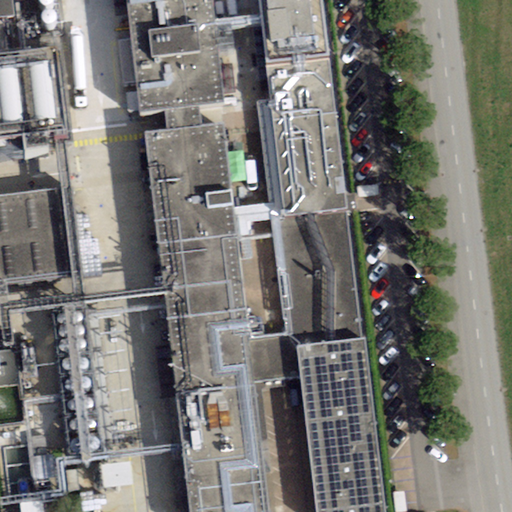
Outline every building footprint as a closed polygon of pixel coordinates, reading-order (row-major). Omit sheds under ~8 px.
[(0,0),(0,168),(54,161),(51,136),(70,134),(57,36),(27,41),(21,0),(0,0)] [(269,511),(254,383),(251,339),(222,125),(203,127),(200,107),(222,103),(211,0),(127,0),(141,114),(165,112),(169,129),(146,132),(190,511),(269,511)] [(361,340),(322,0),(260,0),(273,105),(257,105),(287,335),(299,347),(361,340)] [(0,282),(68,274),(58,189),(0,195),(0,282)] [(254,383),(302,378),(299,347),(287,335),(251,339),(254,383)] [(317,511),(388,511),(367,339),(361,340),(299,347),(302,378),(317,511)] [(91,391),(92,348),(27,347),(26,394),(55,394),(54,422),(92,423),(91,432),(102,432),(102,402),(87,402),(87,408),(73,408),(74,390),(91,391)] [(64,511),(64,500),(25,502),(25,511),(64,511)]
